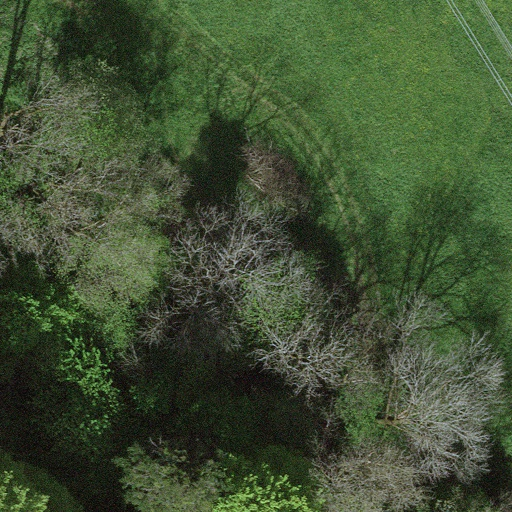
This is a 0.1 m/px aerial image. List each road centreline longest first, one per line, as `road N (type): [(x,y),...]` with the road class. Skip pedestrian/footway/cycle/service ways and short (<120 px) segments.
road 1 (track): [(352,423),(0,192)]
road 2 (track): [(499,511),(352,423)]
